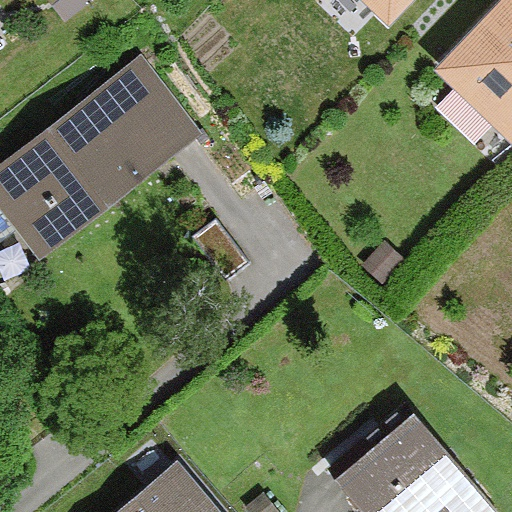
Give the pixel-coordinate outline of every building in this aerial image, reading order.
[(0,0),(0,11),(14,0),(0,0)] [(368,0),(391,22),(411,0),(368,0)] [(511,0),(494,0),(434,66),(511,136),(511,0)] [(0,162),(0,207),(42,259),(190,142),(127,62),(0,162)] [(258,251),(225,212),(204,230),(237,269),(258,251)] [(414,411),(340,472),(373,511),(469,511),(486,498),(414,411)] [(108,511),(163,511),(139,485),(108,511)]
